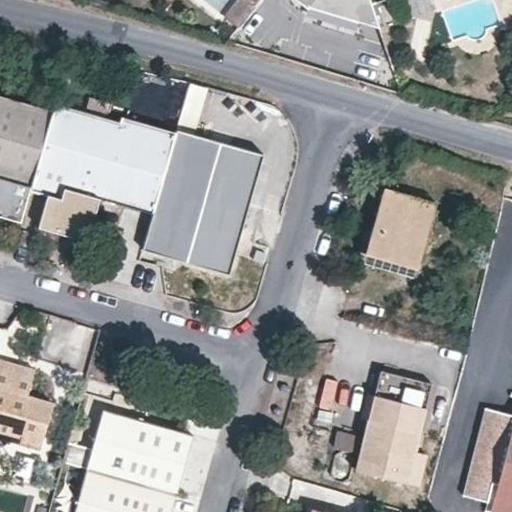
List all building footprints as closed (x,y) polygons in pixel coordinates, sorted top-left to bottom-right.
[(239,22),(250,4),(244,0),(236,0),(227,15),(239,22)] [(363,0),(286,0),(285,2),(303,16),(308,10),(316,13),(315,17),(374,30),(363,0)] [(188,81),(182,120),(199,122),(205,83),(188,81)] [(0,215),(23,222),(32,191),(53,114),(0,98),(0,215)] [(87,241),(99,199),(153,213),(176,133),(122,118),(121,123),(57,105),(53,114),(32,191),(48,195),(39,227),(87,241)] [(176,130),(176,133),(153,213),(143,250),(151,252),(228,274),(248,210),(264,155),(176,130)] [(431,202),(381,188),(364,252),(414,266),(431,202)] [(114,351),(111,363),(131,369),(134,357),(114,351)] [(0,439),(11,442),(12,439),(40,448),(53,403),(28,395),(35,370),(0,359),(0,439)] [(424,455),(415,452),(431,383),(380,371),(370,415),(356,470),(418,486),(424,455)] [(103,411),(86,469),(175,493),(191,435),(103,411)] [(511,511),(511,419),(485,414),(465,499),(491,507),(496,488),(502,490),(495,511),(511,511)] [(335,447),(351,448),(352,430),(336,429),(335,447)] [(169,511),(175,493),(86,469),(73,511),(169,511)]
